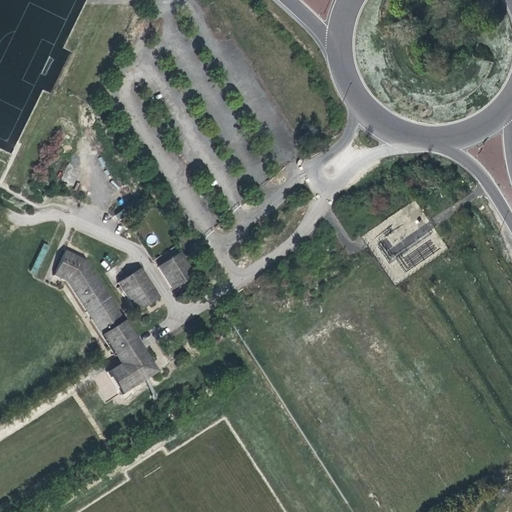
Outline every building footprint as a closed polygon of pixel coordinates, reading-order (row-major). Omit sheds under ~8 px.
[(37,275),(49,245),(43,243),(31,273),(37,275)] [(160,268),(176,291),(198,275),(183,252),(160,268)] [(71,284),(113,346),(135,330),(88,262),(66,254),(56,277),(71,284)] [(121,284),(142,315),(164,299),(144,269),(121,284)] [(113,346),(117,353),(140,338),(135,330),(113,346)] [(157,362),(140,338),(117,353),(119,354),(107,362),(123,386),(157,362)]
